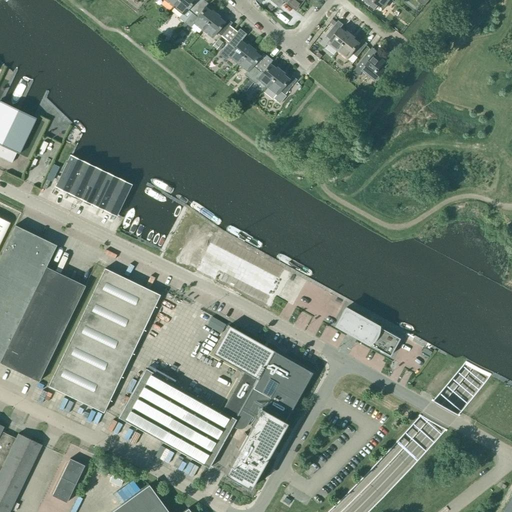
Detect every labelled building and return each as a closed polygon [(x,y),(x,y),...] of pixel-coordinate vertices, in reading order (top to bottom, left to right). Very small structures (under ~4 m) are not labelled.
[(192,13),(202,0),(178,0),(173,7),(183,15),(187,10),(191,13),(192,13)] [(202,30),(215,14),(211,11),(210,12),(204,8),(207,4),(202,0),(192,13),(191,13),(182,26),(185,28),(187,25),(190,28),(194,24),(202,30)] [(295,11),(302,3),(298,0),(270,0),(271,0),(279,7),(283,2),(295,11)] [(383,9),(390,0),(361,0),(374,10),(378,5),(383,9)] [(215,14),(202,30),(212,38),(216,33),(221,37),(232,23),(227,19),(224,23),(218,18),(219,17),(215,14)] [(338,21),(326,37),(331,40),(328,44),(338,51),(351,35),(347,32),(346,33),(340,29),(343,25),(338,21)] [(229,57),(238,64),(251,48),(247,45),(246,46),(240,41),(243,38),(244,38),(246,35),(239,29),(218,55),(226,61),(229,57)] [(351,35),(338,51),(348,59),(352,54),(357,58),(367,44),(363,40),(360,44),(354,39),(355,38),(351,35)] [(216,50),(222,43),(218,39),(212,46),(216,50)] [(249,80),(267,57),(263,53),(260,57),(254,52),(255,51),(251,48),(238,64),(247,71),(243,75),(249,80)] [(380,60),(374,55),(377,52),(372,48),(361,61),(354,71),(359,76),(363,71),(372,78),(376,82),(385,70),(381,67),(385,62),(381,58),(380,60)] [(267,87),(280,71),(276,68),(275,69),(269,65),(272,61),(267,57),(249,80),(255,85),(259,81),(267,87)] [(280,71),(267,87),(277,95),(281,90),(286,94),(296,80),(292,76),(289,80),(283,75),(284,74),(280,71)] [(19,155),(36,118),(0,101),(0,157),(11,163),(16,153),(19,155)] [(131,185),(70,155),(55,186),(117,216),(131,185)] [(0,245),(11,224),(0,218),(0,245)] [(278,266),(198,225),(193,235),(178,227),(172,237),(188,245),(186,248),(198,255),(202,248),(209,252),(206,259),(266,290),(278,266)] [(0,363),(38,382),(85,286),(45,267),(56,246),(15,226),(0,256),(0,363)] [(77,327),(48,386),(103,413),(159,295),(105,269),(85,310),(80,308),(72,324),(77,327)] [(389,355),(399,338),(345,307),(335,324),(389,355)] [(228,326),(212,355),(243,372),(227,402),(247,413),(279,431),(312,373),(228,326)] [(145,369),(118,418),(208,469),(232,426),(241,411),(247,414),(247,413),(227,402),(221,412),(145,369),(146,369),(145,369)] [(238,450),(223,475),(250,489),(264,463),(263,463),(267,456),(266,455),(279,431),(247,413),(247,414),(251,417),(253,418),(235,448),(238,450)] [(15,439),(1,432),(3,427),(0,425),(0,511),(9,511),(41,445),(18,434),(15,439)] [(66,503),(84,466),(70,459),(52,496),(66,503)] [(167,511),(148,485),(110,511),(190,511),(188,508),(182,511),(167,511)] [(511,511),(511,495),(502,511),(511,511)]
